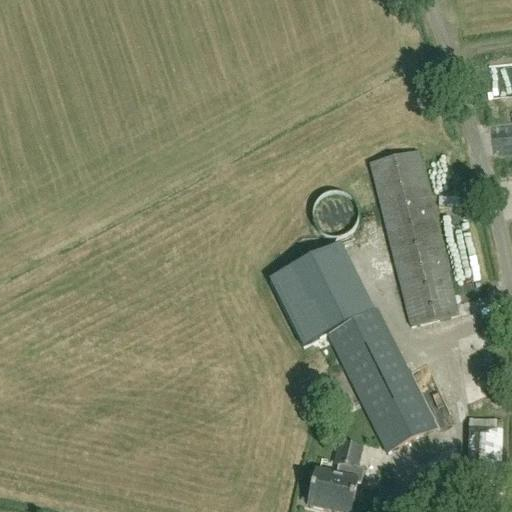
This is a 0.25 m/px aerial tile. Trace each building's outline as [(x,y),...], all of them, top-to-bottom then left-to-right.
[(412,330),(458,319),(418,156),(371,167),(412,330)] [(361,218),(350,196),(323,209),(333,231),(361,218)] [(367,318),(335,255),(297,273),(388,456),(436,432),(377,313),(367,318)] [(504,511),(504,481),(504,480),(500,480),(503,423),(470,422),(466,482),(449,482),(449,508),(504,511)] [(361,487),(364,473),(357,471),(362,451),(341,446),(337,468),(339,468),(336,480),(325,478),(328,465),(323,464),(320,477),(316,476),(309,510),(319,511),(352,511),(358,486),(361,487)]
